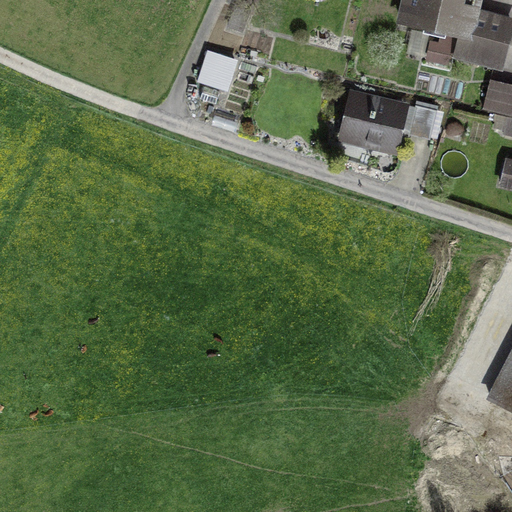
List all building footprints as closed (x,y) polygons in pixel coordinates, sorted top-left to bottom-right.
[(252,0),(239,0),(230,28),(243,32),(252,0)] [(511,0),(398,0),(389,40),(442,52),(439,64),(497,76),(509,25),(474,17),(477,0),(487,0),(511,5),(511,0)] [(233,63),(208,55),(198,84),(224,92),(233,63)] [(511,91),(490,85),(484,107),(511,114),(511,91)] [(405,109),(352,95),(338,147),(390,161),(405,109)] [(437,114),(416,108),(410,132),(431,137),(437,114)] [(511,161),(503,159),(496,186),(511,189),(511,161)] [(511,345),(488,392),(511,404),(511,345)]
